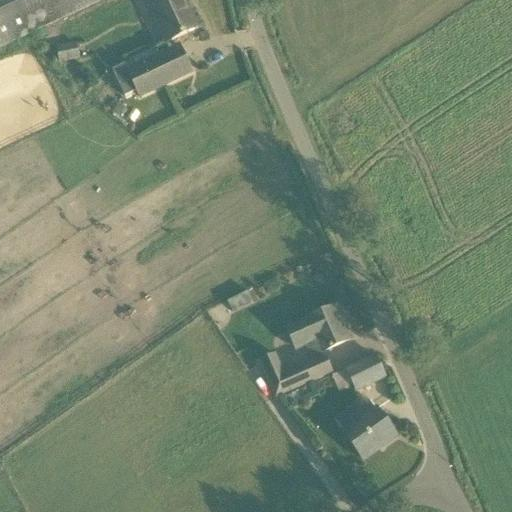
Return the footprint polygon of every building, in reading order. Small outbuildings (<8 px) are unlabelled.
[(0,0),(0,48),(32,32),(101,0),(0,0)] [(147,0),(167,43),(197,29),(183,0),(147,0)] [(179,46),(126,71),(124,66),(112,72),(124,97),(136,92),(139,98),(192,73),(179,46)] [(120,105),(114,111),(120,118),(127,112),(120,105)] [(306,347),(311,358),(350,341),(336,308),(305,321),(285,330),(287,334),(284,338),(287,346),(292,347),(295,352),(306,347)] [(312,362),(284,374),(275,355),(258,362),(275,400),(309,385),(309,386),(333,375),(325,356),(323,357),(312,362)] [(346,371),(356,393),(385,379),(374,357),(346,371)] [(356,403),(367,415),(376,407),(365,395),(356,403)] [(365,418),(359,410),(353,407),(333,421),(363,462),(396,438),(376,410),(365,418)]
